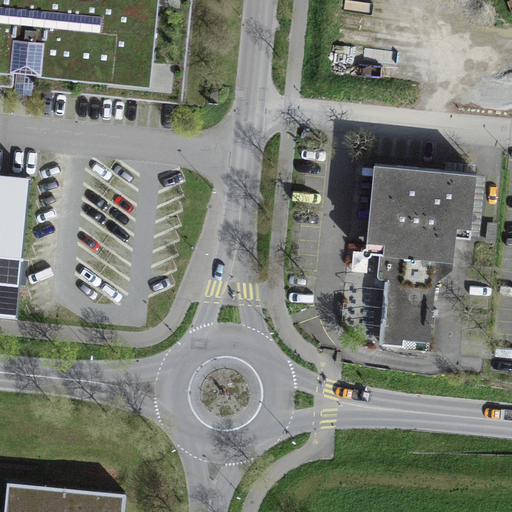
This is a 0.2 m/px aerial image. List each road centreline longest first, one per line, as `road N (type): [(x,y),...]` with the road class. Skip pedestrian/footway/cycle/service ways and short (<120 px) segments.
road 1 (unknown): [(64,135),(53,277),(66,295),(92,302),(138,292),(155,144)]
road 2 (residential): [(225,343),(259,0)]
road 3 (tertiary): [(511,423),(277,402)]
road 4 (tertiary): [(163,397),(0,380)]
